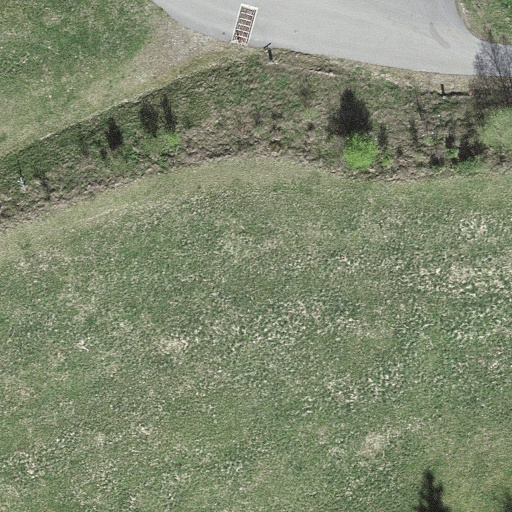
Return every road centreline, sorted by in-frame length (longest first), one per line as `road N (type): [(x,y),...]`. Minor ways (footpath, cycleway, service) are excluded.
road 1 (track): [(0,129),(188,52),(336,12)]
road 2 (track): [(511,58),(438,47),(336,12)]
